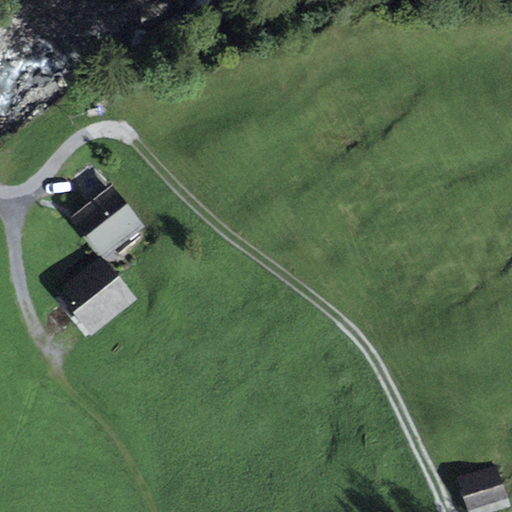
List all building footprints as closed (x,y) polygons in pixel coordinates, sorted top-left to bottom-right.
[(136,233),(132,227),(135,224),(107,189),(74,215),(102,251),(110,244),(115,250),(118,254),(139,237),(136,233)] [(136,233),(140,231),(135,224),(132,227),(136,233)] [(102,251),(107,257),(115,250),(110,244),(102,251)] [(92,332),(134,298),(103,260),(61,293),(92,332)] [(461,478),(471,511),(484,511),(509,504),(497,467),(461,478)]
